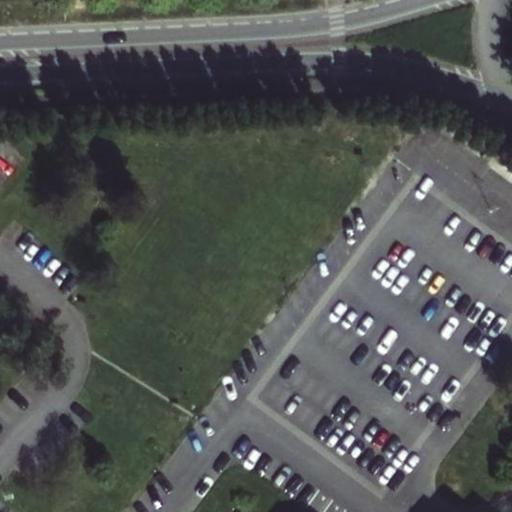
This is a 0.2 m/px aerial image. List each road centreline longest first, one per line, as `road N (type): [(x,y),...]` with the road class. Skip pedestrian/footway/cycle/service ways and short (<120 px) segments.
road 1 (secondary): [(0,73),(361,60),(511,98)]
road 2 (secondary): [(417,0),(296,27),(0,42)]
